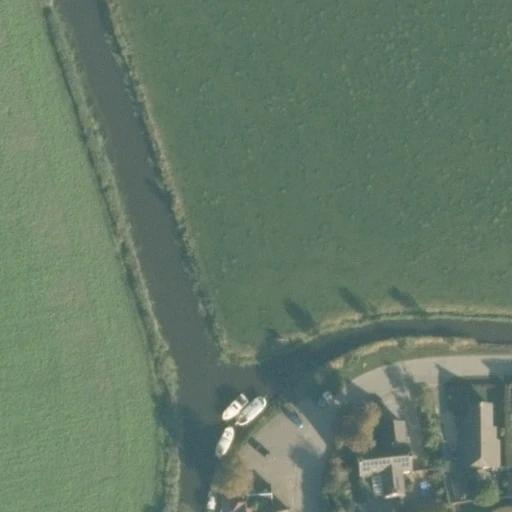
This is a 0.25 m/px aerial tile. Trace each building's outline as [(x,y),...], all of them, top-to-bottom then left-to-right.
[(461,468),(500,468),(500,442),(496,442),(496,429),(492,429),(492,407),(466,407),(466,424),(461,424),(461,468)] [(408,450),(404,451),(402,424),(382,426),(385,453),(357,456),(359,479),(382,477),(384,500),(404,498),(401,475),(411,474),(408,450)] [(449,478),(454,501),(472,497),(467,474),(449,478)] [(290,511),(291,511),(271,506),(270,487),(246,489),(247,501),(231,503),(231,511),(290,511)] [(404,511),(445,511),(443,503),(404,511)]
